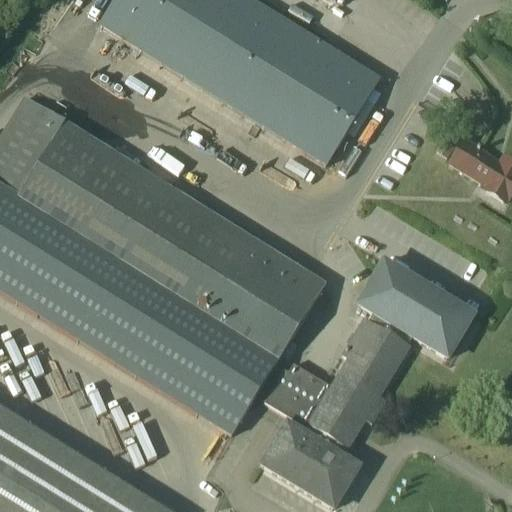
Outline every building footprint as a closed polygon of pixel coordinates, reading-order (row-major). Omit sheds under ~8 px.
[(242,0),(113,0),(94,29),(325,172),(380,84),(242,0)] [(277,365),(323,290),(24,104),(0,142),(0,297),(230,441),(277,365)] [(222,125),(216,134),(236,148),(242,139),(222,125)] [(487,192),(485,196),(504,207),(506,204),(507,205),(511,196),(511,166),(504,162),(500,169),(462,145),(448,168),(487,192)] [(406,350),(411,343),(446,364),(471,322),(381,268),(356,310),(372,319),(367,327),(406,350)] [(354,463),(352,455),(348,453),(365,424),(371,427),(384,406),(378,402),(408,352),(406,350),(367,327),(363,324),(342,359),(348,363),(330,391),(293,369),(288,377),(283,374),(263,407),(292,425),(289,430),(286,428),(261,470),(330,511),(333,511),(358,471),(351,467),(354,463)] [(153,511),(0,416),(0,511),(153,511)]
